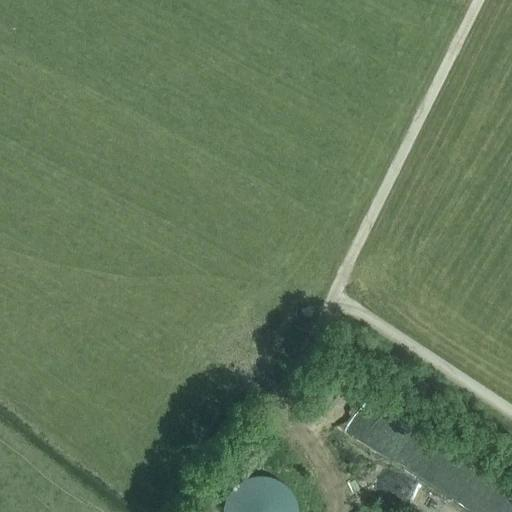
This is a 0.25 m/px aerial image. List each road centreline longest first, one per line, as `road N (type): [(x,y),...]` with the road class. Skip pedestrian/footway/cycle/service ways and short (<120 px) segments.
road 1 (track): [(339,511),(340,496),(276,397),(477,0)]
road 2 (track): [(511,413),(332,298)]
